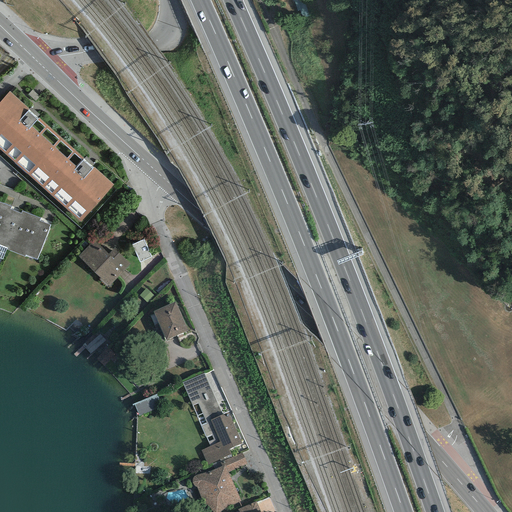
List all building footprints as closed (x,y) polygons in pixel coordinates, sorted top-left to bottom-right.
[(0,150),(28,176),(62,138),(9,91),(0,101),(0,150)] [(62,138),(28,176),(81,222),(114,185),(62,138)] [(0,245),(7,248),(6,249),(25,257),(26,255),(37,260),(49,228),(50,225),(40,221),(41,219),(22,211),(21,214),(10,210),(11,207),(0,202),(0,245)] [(140,262),(151,257),(143,240),(132,245),(140,262)] [(78,256),(109,286),(131,264),(114,248),(108,255),(94,241),(78,256)] [(188,331),(175,302),(153,311),(166,340),(188,331)] [(201,450),(207,465),(231,454),(229,450),(242,444),(228,412),(223,415),(204,373),(182,383),(210,446),(201,450)] [(138,416),(162,407),(157,395),(133,404),(138,416)] [(228,472),(247,464),(242,452),(223,461),(228,472)] [(135,474),(154,474),(154,458),(135,458),(135,474)] [(220,511),(227,507),(241,501),(228,472),(223,461),(220,462),(222,466),(213,470),(210,471),(206,472),(197,475),(195,476),(194,477),(193,479),(192,481),(192,482),(193,484),(194,486),(195,487),(197,487),(202,502),(205,505),(208,505),(212,511),(220,511)] [(260,511),(256,502),(237,510),(238,511),(260,511)]
